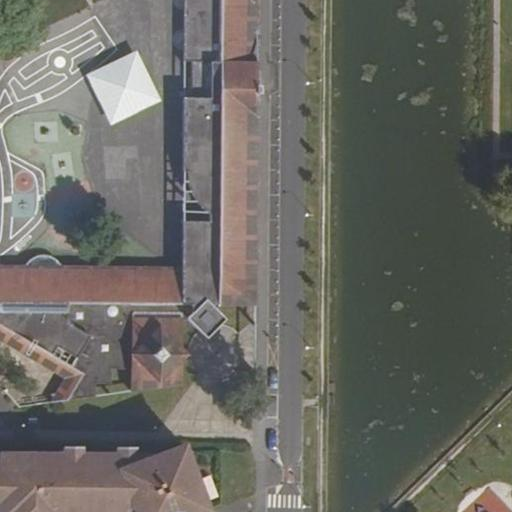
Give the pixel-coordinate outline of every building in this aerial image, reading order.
[(182,0),(182,61),(191,61),(191,79),(238,79),(238,63),(256,63),(256,33),(251,33),(251,8),(256,8),(256,0),(182,0)] [(135,51),(86,75),(110,125),(159,101),(135,51)] [(238,79),(191,79),(190,97),(255,98),(256,63),(238,63),(238,79)] [(208,221),(208,268),(181,267),(61,266),(57,261),(54,258),(49,256),(46,255),(39,255),(34,256),(30,259),(27,262),(24,266),(0,265),(0,326),(50,355),(55,346),(76,358),(83,345),(94,352),(65,401),(95,397),(94,383),(112,383),(111,368),(131,369),(130,391),(180,384),(180,356),(175,356),(175,350),(180,350),(180,320),(187,320),(199,331),(200,331),(204,328),(211,327),(218,326),(225,319),(214,308),(218,305),(254,305),(255,98),(190,97),(182,97),(182,171),(186,172),(188,187),(194,200),(201,208),(208,214),(208,221)] [(208,221),(181,221),(181,267),(208,268),(208,221)] [(0,326),(0,342),(64,378),(70,367),(50,355),(0,326)] [(64,378),(48,403),(65,401),(94,352),(83,345),(76,358),(70,367),(64,378)] [(174,511),(181,510),(181,511),(192,511),(205,507),(185,453),(181,444),(151,455),(150,453),(0,451),(0,511),(174,511)] [(510,511),(490,487),(468,504),(474,511),(510,511)]
